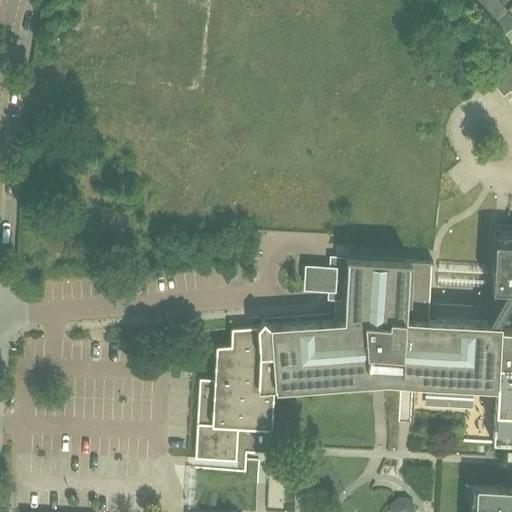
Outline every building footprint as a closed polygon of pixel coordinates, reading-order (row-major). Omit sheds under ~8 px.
[(511,43),(511,17),(508,12),(495,22),(511,43)] [(502,94),(509,89),(511,92),(511,59),(489,78),(502,94)] [(494,241),(491,289),(505,290),(501,297),(487,321),(497,322),(510,298),(511,295),(511,223),(507,224),(506,242),(500,242),(494,241)] [(263,318),(256,325),(232,326),(230,343),(215,344),(213,379),(200,378),(195,467),(246,470),(247,449),(270,451),(275,382),(384,374),(495,380),(494,392),(511,392),(511,327),(499,326),(499,322),(497,322),(487,321),(426,318),(428,290),(429,261),(337,256),(336,277),(335,299),(345,300),(344,319),(269,324),(263,318)] [(511,511),(511,392),(494,392),(493,433),(492,442),(511,442),(511,487),(475,485),(472,511),(511,511)] [(412,511),(410,497),(390,501),(391,511),(412,511)]
